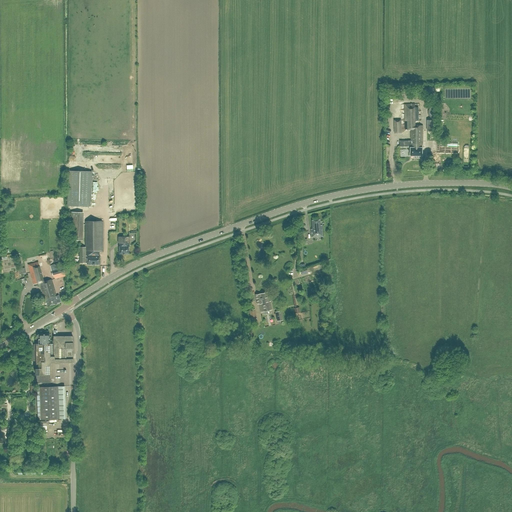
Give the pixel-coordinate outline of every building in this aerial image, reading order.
[(415,104),(405,105),(405,130),(411,130),(411,141),(408,141),(408,146),(411,146),(411,155),(411,156),(422,156),(423,126),(415,126),(415,121),(418,121),(418,107),(415,108),(415,104)] [(441,114),(441,112),(441,111),(440,110),(440,109),(439,108),(438,107),(437,107),(436,106),(435,106),(433,106),(432,107),(431,107),(430,108),(429,109),(429,110),(428,111),(428,112),(428,114),(429,115),(429,116),(430,117),(431,118),(432,118),(433,119),(434,119),(436,119),(437,118),(438,118),(439,117),(440,116),(440,115),(441,114)] [(67,171),(67,206),(90,206),(90,202),(91,202),(91,189),(92,171),(67,171)] [(79,241),(79,212),(70,212),(70,241),(79,241)] [(312,238),(322,237),(321,226),(320,226),(319,220),(312,221),(313,230),(311,230),(312,238)] [(99,252),(103,252),(103,221),(85,221),(85,247),(85,263),(87,263),(87,265),(99,265),(99,252)] [(128,254),(128,246),(128,243),(130,243),(130,237),(117,237),(118,243),(119,243),(119,246),(119,254),(128,254)] [(60,302),(58,295),(56,296),(52,280),(44,282),(38,261),(28,264),(33,285),(34,286),(35,287),(40,285),(43,298),(44,298),(45,301),(46,300),(47,306),(60,302)] [(56,279),(65,276),(61,262),(50,266),(53,275),(53,277),(55,279),(56,279)] [(255,295),(257,301),(259,300),(261,308),(259,308),(261,312),(272,310),(270,302),(268,302),(267,298),(269,297),(268,293),(255,295)] [(55,363),(68,362),(73,362),(72,336),(53,337),(53,344),(49,344),(49,334),(38,334),(38,335),(37,335),(37,338),(38,338),(38,344),(36,344),(33,344),(33,350),(30,350),(31,361),(36,361),(36,369),(35,369),(35,375),(36,375),(36,383),(50,382),(50,363),(55,363)] [(65,386),(39,387),(36,387),(37,419),(41,419),(66,418),(65,386)]
